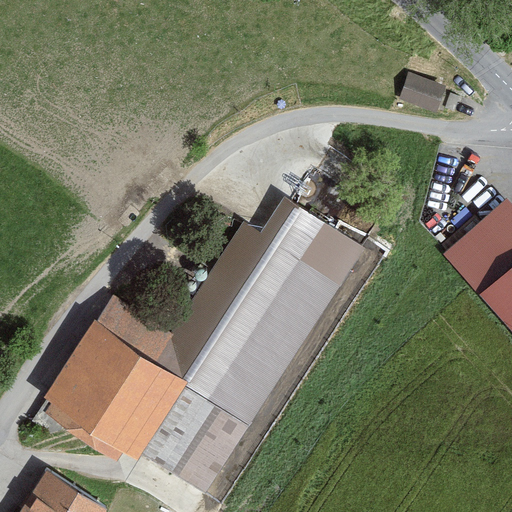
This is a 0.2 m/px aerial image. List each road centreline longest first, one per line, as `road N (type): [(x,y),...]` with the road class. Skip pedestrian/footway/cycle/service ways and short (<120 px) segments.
road 1 (unclassified): [(0,419),(118,255),(223,151),(298,116),(378,114),(488,132),(511,123)]
road 2 (tertiary): [(511,94),(411,0)]
